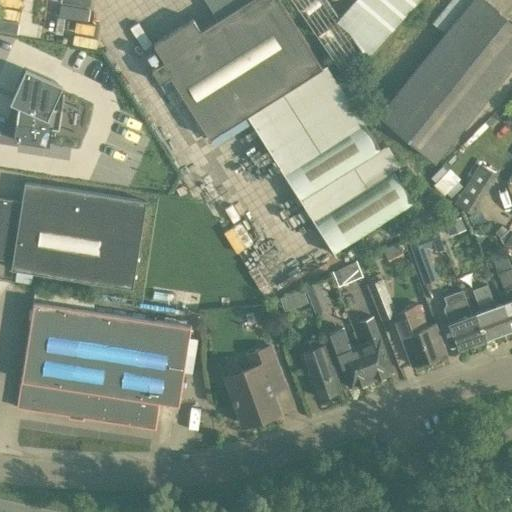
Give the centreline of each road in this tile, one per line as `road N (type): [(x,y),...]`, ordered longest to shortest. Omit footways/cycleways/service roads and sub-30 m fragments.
road 1 (residential): [(511,367),(477,372),(233,458),(163,466),(0,457)]
road 2 (unknown): [(101,10),(132,98),(186,154)]
